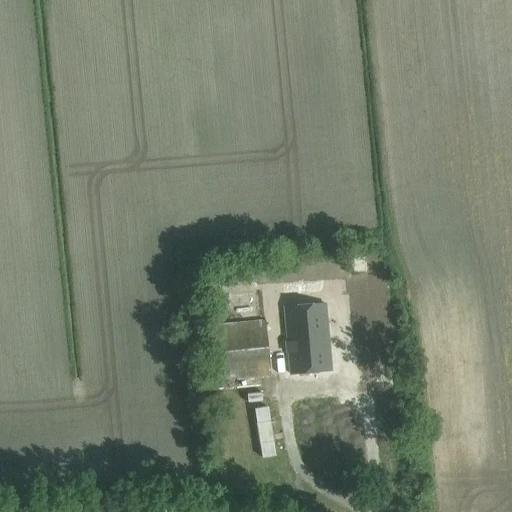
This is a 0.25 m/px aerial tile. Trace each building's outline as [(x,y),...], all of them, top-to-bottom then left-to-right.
[(316,293),(315,279),(295,281),(296,295),(316,293)] [(291,373),(331,370),(325,306),(285,309),(291,373)] [(209,402),(272,398),(271,385),(259,386),(259,389),(238,391),(237,380),(270,377),(265,321),(210,326),(214,380),(208,381),(209,402)] [(250,401),(250,417),(269,416),(269,400),(250,401)] [(491,485),(491,474),(450,476),(451,511),(467,511),(467,486),(491,485)]
